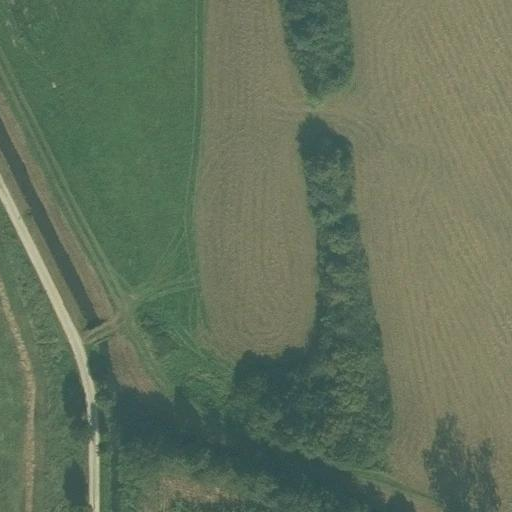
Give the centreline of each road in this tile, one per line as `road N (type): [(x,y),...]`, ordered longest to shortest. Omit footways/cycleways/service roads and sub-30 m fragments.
road 1 (track): [(87,354),(123,342),(167,402),(218,432),(445,511)]
road 2 (track): [(94,511),(87,354),(0,175)]
